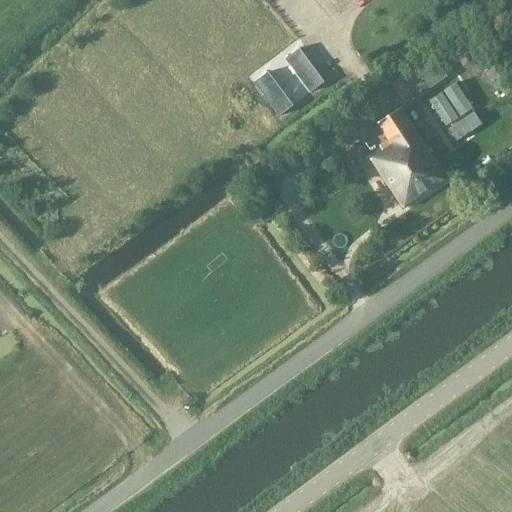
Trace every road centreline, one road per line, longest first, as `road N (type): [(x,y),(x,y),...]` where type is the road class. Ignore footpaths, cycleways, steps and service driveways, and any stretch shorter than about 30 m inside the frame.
road 1 (unclassified): [(94,511),(511,206)]
road 2 (tertiary): [(285,511),(511,343)]
road 3 (track): [(0,242),(190,441)]
